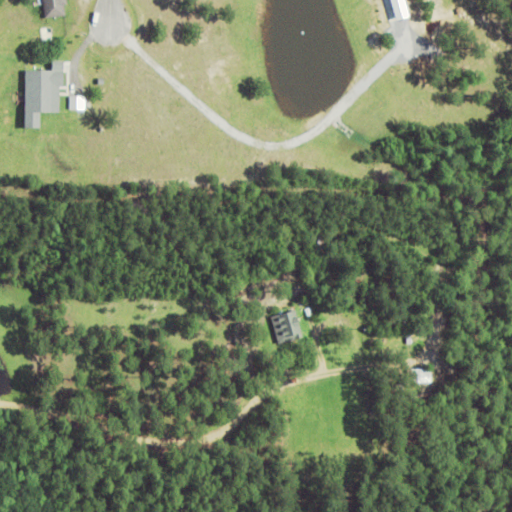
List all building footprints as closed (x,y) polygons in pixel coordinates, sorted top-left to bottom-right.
[(39,0),(41,17),(63,15),(61,0),(39,0)] [(57,112),(58,59),(46,59),(46,69),(19,69),(18,127),(35,128),(35,111),(57,112)] [(331,271),(341,268),(342,276),(333,278),(331,271)] [(296,338),(279,344),(274,330),(276,329),(271,316),(296,307),(298,313),(296,314),(303,330),(302,331),(304,337),(297,340),(296,338)] [(329,320),(333,329),(331,330),(335,338),(326,341),(322,331),(319,332),(327,351),(318,355),(311,340),(315,339),(308,322),(315,319),(317,325),(329,320)] [(408,380),(408,368),(420,368),(420,380),(408,380)]
